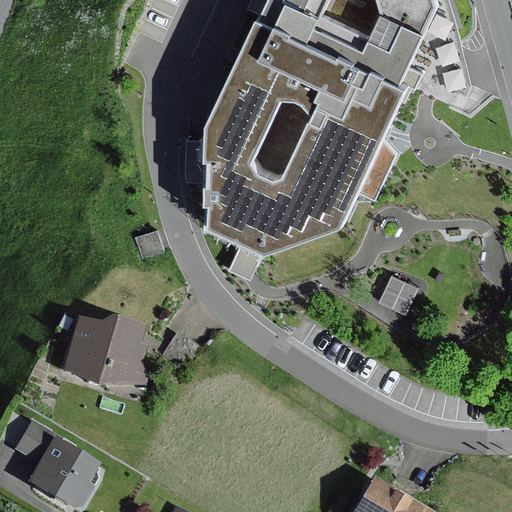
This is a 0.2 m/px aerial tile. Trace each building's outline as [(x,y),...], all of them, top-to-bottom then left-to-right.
[(271,0),(217,114),(214,139),(213,152),(218,153),(217,177),(213,177),(213,181),(211,197),(217,197),(215,220),(246,235),(268,246),(272,247),(349,219),(362,192),(377,200),(399,153),(388,139),(415,79),(409,75),(411,72),(439,0),(271,0)] [(213,152),(214,139),(190,138),(188,180),(213,181),(213,177),(217,177),(218,153),(213,152)] [(166,251),(158,228),(135,237),(143,259),(166,251)] [(268,246),(246,235),(230,269),(253,279),(268,246)] [(393,275),(380,302),(407,314),(420,287),(393,275)] [(100,324),(76,318),(63,371),(96,387),(144,386),(149,368),(142,364),(147,348),(139,345),(143,327),(110,318),(100,324)] [(177,334),(160,359),(184,375),(201,351),(177,334)] [(15,451),(38,464),(53,437),(55,434),(32,421),(15,451)] [(100,465),(53,437),(38,464),(25,484),(73,511),(82,510),(95,488),(89,484),(100,465)] [(431,511),(373,478),(352,511),(431,511)]
